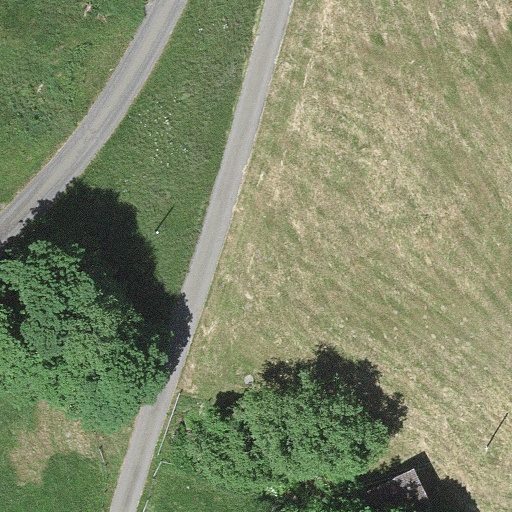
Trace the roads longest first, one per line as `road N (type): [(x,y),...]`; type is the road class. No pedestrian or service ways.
road 1 (unclassified): [(133,511),(280,0)]
road 2 (track): [(170,0),(103,122),(0,239)]
